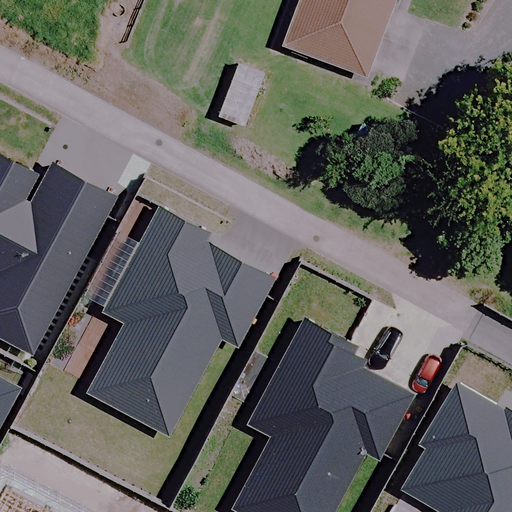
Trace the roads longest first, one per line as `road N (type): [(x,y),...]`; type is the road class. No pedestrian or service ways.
road 1 (residential): [(0,69),(464,316)]
road 2 (unknown): [(511,5),(469,61),(437,81),(407,85)]
